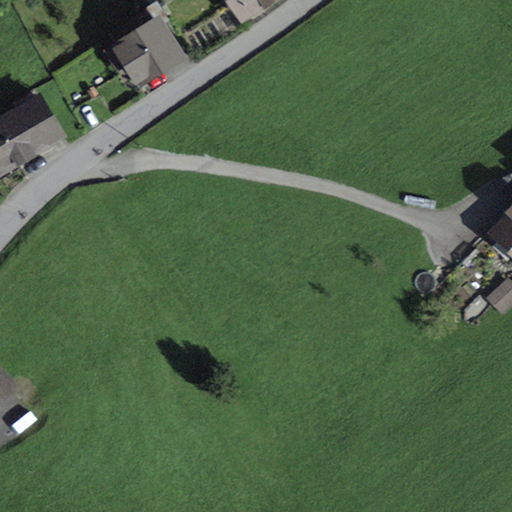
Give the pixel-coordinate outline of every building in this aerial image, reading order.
[(260,0),(238,0),(245,11),(260,0)] [(141,76),(175,54),(147,10),(113,32),(141,76)] [(62,137),(40,101),(0,124),(0,167),(47,140),(50,145),(62,137)] [(511,218),(499,231),(511,244),(511,218)] [(504,315),(511,307),(511,282),(508,278),(487,297),(504,315)]
